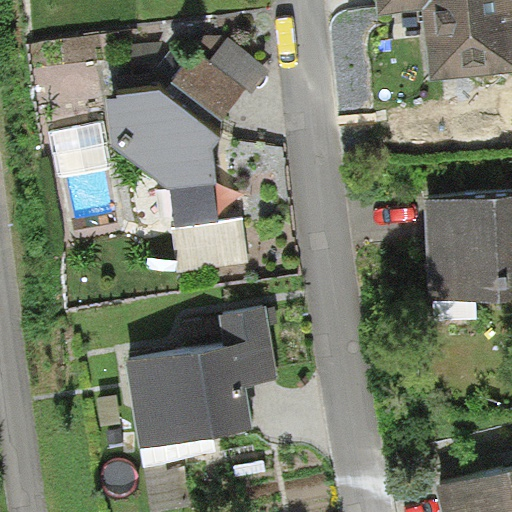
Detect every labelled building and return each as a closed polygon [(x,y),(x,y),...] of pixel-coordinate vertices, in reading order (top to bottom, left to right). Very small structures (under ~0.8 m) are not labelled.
[(511,0),(377,0),(377,1),(390,0),(423,0),(429,68),(511,61),(511,0)] [(202,31),(172,64),(175,66),(217,100),(222,104),(245,81),(241,78),(260,57),(228,30),(223,34),(202,31)] [(217,100),(175,66),(168,74),(195,94),(212,107),(217,100)] [(117,75),(108,76),(112,123),(169,169),(213,163),(218,162),(212,129),(224,116),(212,107),(195,94),(168,74),(160,67),(117,71),(117,75)] [(511,85),(503,86),(506,119),(511,118),(511,85)] [(219,213),(213,163),(169,169),(174,219),(219,213)] [(428,231),(430,289),(511,286),(511,178),(426,182),(428,231)] [(219,302),(222,325),(125,340),(140,432),(253,414),(248,381),(246,373),(278,368),(267,295),(219,302)] [(511,511),(511,449),(496,453),(437,467),(447,511),(511,511)]
